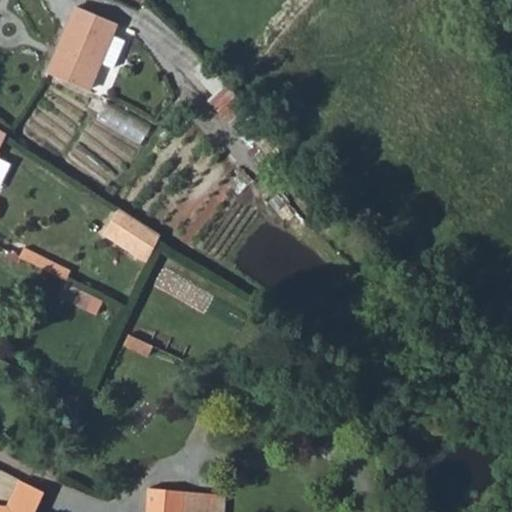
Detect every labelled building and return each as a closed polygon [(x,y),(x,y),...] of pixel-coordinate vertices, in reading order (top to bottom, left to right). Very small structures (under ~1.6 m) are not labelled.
[(45,73),(89,90),(117,23),(73,5),(45,73)] [(204,59),(190,71),(211,95),(207,100),(234,130),(253,113),(204,59)] [(100,118),(128,131),(136,115),(108,102),(100,118)] [(148,262),(160,234),(118,207),(102,233),(148,262)] [(64,279),(57,294),(100,312),(106,297),(64,279)] [(131,331),(125,343),(150,355),(156,343),(131,331)] [(0,511),(33,511),(43,492),(18,481),(5,508),(0,507),(0,511)] [(181,511),(183,491),(147,488),(145,511),(181,511)]
